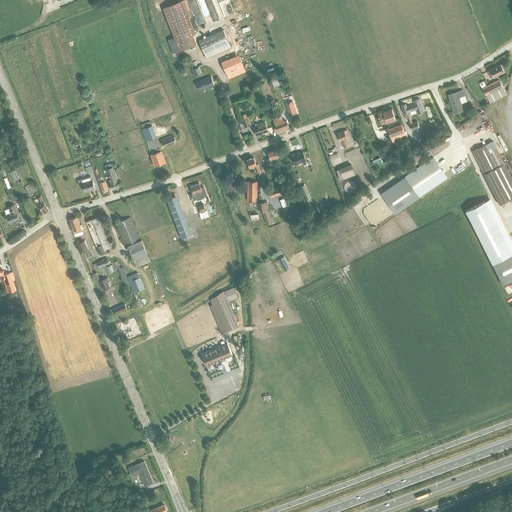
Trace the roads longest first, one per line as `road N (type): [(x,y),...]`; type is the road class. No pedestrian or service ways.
road 1 (unclassified): [(511,45),(433,85),(58,212)]
road 2 (unclassified): [(58,212),(183,511)]
road 3 (tertiary): [(268,511),(511,422)]
road 4 (motorway): [(511,442),(324,511)]
road 5 (unknown): [(152,436),(211,399),(198,350),(226,337)]
road 6 (tertiary): [(0,73),(58,212)]
road 7 (motorway): [(370,511),(511,459)]
